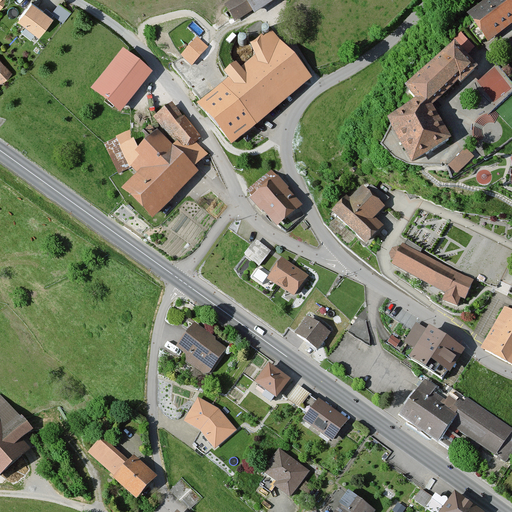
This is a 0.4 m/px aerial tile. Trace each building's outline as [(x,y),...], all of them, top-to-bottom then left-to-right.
[(281,0),(238,0),(225,9),(235,24),(253,13),(255,17),(281,0)] [(511,0),(496,0),(471,19),(491,45),(511,29),(511,0)] [(54,20),(33,3),(19,21),(40,37),(54,20)] [(70,15),(59,6),(51,16),(63,24),(70,15)] [(252,47),(256,59),(242,71),(238,66),(226,77),(231,82),(199,109),(234,149),(313,81),(272,34),(264,41),(263,38),(252,47)] [(207,47),(197,38),(182,55),(192,64),(207,47)] [(459,141),(438,109),(464,86),(466,88),(484,72),(461,47),(411,93),(422,105),(392,125),(420,167),(450,147),(459,141)] [(153,76),(123,53),(92,93),(123,116),(153,76)] [(0,84),(12,74),(0,61),(0,84)] [(187,124),(171,107),(159,117),(175,135),(187,124)] [(115,139),(130,171),(131,169),(138,176),(122,193),(154,223),(199,176),(194,171),(208,158),(195,145),(187,153),(179,145),(174,150),(159,135),(141,153),(135,142),(133,143),(129,133),(115,139)] [(298,204),(276,177),(254,195),(277,222),(298,204)] [(386,209),(363,189),(351,202),(349,200),(334,218),(369,248),(385,229),(376,221),(386,209)] [(269,250),(256,240),(245,254),(259,264),(269,250)] [(477,283),(403,247),(393,269),(448,296),(445,303),(459,311),(464,302),(467,303),(477,283)] [(307,275),(282,258),(269,277),(294,294),(307,275)] [(511,313),(505,309),(483,351),(511,367),(511,313)] [(329,332),(308,317),(297,332),(317,347),(329,332)] [(466,352),(431,330),(430,333),(417,325),(405,344),(417,352),(412,361),(447,383),(466,352)] [(177,351),(187,359),(188,364),(209,379),(228,350),(193,327),(177,351)] [(256,387),(278,402),(292,382),(270,367),(256,387)] [(288,398),(309,409),(317,395),(297,383),(288,398)] [(444,395),(425,383),(401,420),(441,445),(451,430),(506,466),(511,456),(511,429),(453,391),(448,398),(444,395)] [(34,432),(0,396),(0,479),(30,452),(22,443),(34,432)] [(184,425),(201,435),(215,451),(236,434),(219,412),(198,400),(184,425)] [(304,423),(334,444),(349,422),(319,401),(304,423)] [(130,462),(102,439),(89,455),(117,479),(114,482),(138,503),(159,479),(134,457),(130,462)] [(310,474),(279,452),(263,474),(278,484),(275,488),(291,500),(310,474)] [(375,511),(376,511),(350,493),(335,511),(375,511)] [(443,511),(481,511),(456,494),(443,511)]
